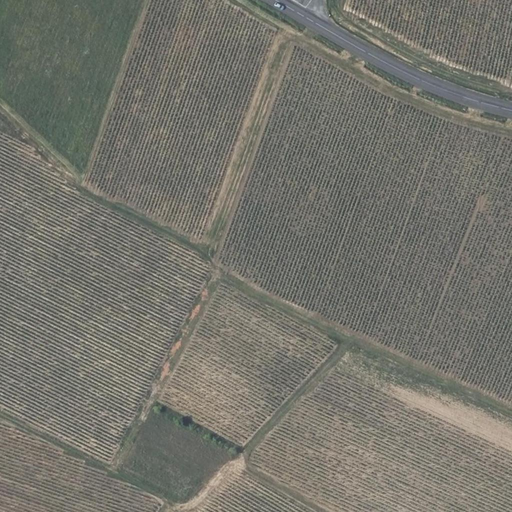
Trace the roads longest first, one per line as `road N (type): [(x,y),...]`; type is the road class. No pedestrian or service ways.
road 1 (track): [(511,412),(347,337),(203,494),(167,511)]
road 2 (track): [(0,106),(59,175),(262,299),(347,337)]
road 3 (secondary): [(301,15),(421,81),(511,110)]
road 4 (track): [(166,511),(153,497),(0,417)]
